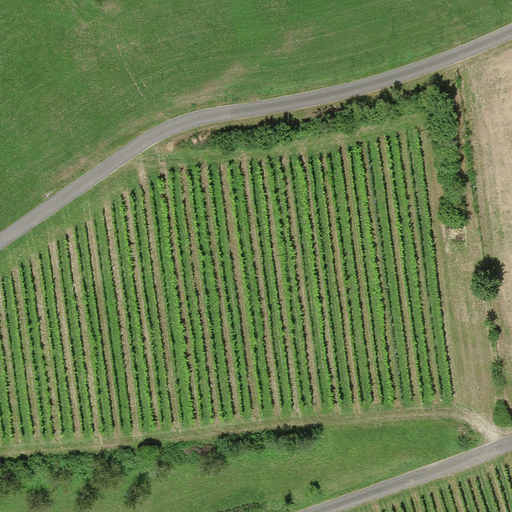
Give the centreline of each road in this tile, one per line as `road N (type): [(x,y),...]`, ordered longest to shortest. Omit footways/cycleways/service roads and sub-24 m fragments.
road 1 (track): [(500,446),(483,427),(449,416),(0,456)]
road 2 (unclassified): [(311,511),(511,441)]
